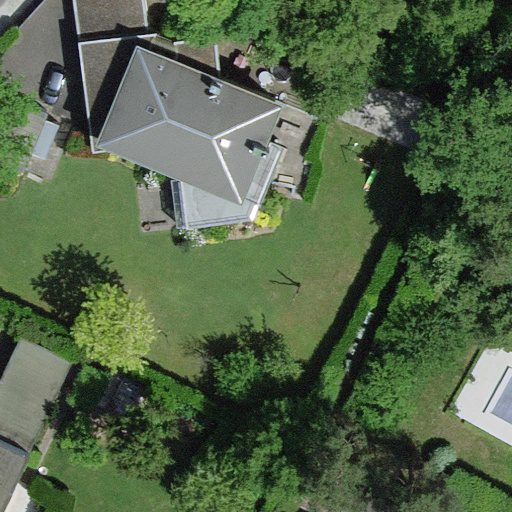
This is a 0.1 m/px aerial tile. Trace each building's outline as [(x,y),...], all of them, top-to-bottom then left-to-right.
[(75,0),(80,39),(151,30),(146,0),(75,0)] [(179,51),(174,59),(134,44),(105,51),(95,68),(103,131),(186,166),(182,176),(174,176),(180,226),(255,213),(281,144),(262,136),(276,98),(224,75),(219,31),(177,37),(179,51)] [(50,110),(18,98),(0,141),(0,159),(26,169),(34,151),(48,156),(62,121),(47,116),(50,110)] [(0,470),(18,479),(55,403),(19,385),(0,423),(0,470)] [(339,511),(353,482),(298,456),(281,490),(329,511),(339,511)]
